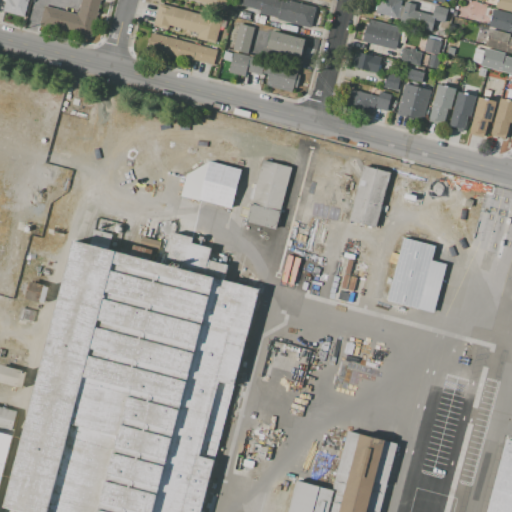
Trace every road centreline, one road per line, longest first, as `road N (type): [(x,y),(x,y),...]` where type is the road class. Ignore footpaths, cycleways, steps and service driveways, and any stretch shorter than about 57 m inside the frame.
road 1 (tertiary): [(0,38),(313,121)]
road 2 (tertiary): [(313,121),(511,173)]
road 3 (residential): [(313,121),(344,0)]
